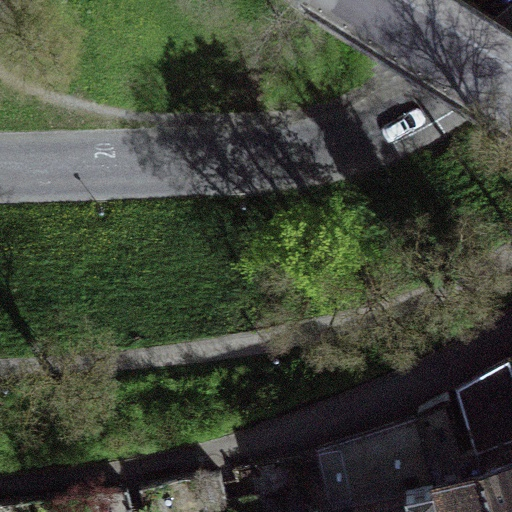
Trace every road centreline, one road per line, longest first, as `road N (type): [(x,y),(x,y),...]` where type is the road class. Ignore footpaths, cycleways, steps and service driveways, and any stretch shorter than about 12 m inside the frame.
road 1 (residential): [(0,166),(307,155),(357,142),(429,100)]
road 2 (residential): [(511,91),(368,0)]
